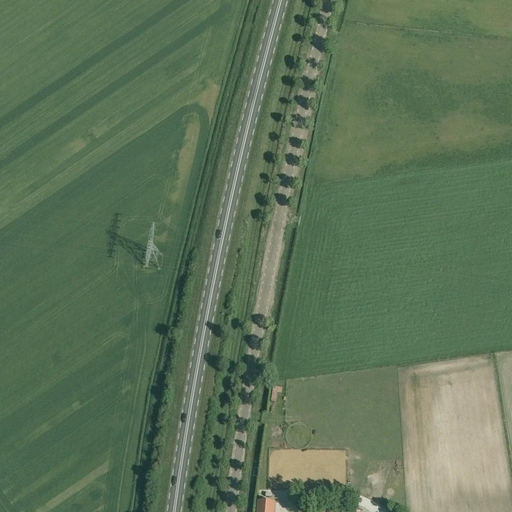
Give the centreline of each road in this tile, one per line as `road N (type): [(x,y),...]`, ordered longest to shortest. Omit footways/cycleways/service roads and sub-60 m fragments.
road 1 (primary): [(176,511),(210,299),(280,0)]
road 2 (unclassified): [(231,511),(273,248),(330,0)]
